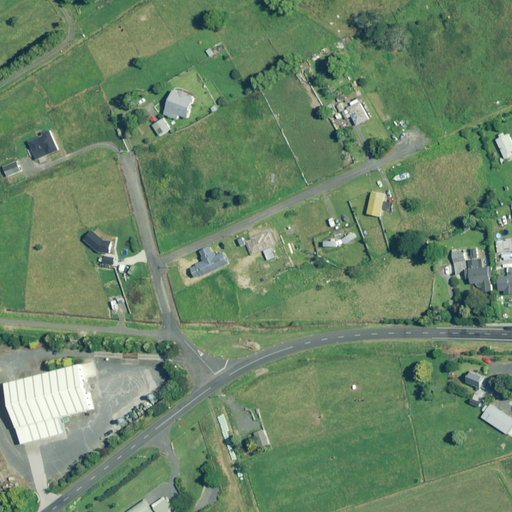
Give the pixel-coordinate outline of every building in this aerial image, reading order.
[(182,92),(176,90),(167,115),(169,116),(169,117),(174,119),(175,118),(180,120),(182,115),(190,119),(197,100),(190,97),(192,93),(183,90),(182,92)] [(371,120),(359,99),(352,103),(354,107),(344,112),(348,119),(353,116),(359,126),(371,120)] [(216,103),(211,106),(214,113),(220,110),(216,103)] [(334,108),(333,104),(328,107),(332,114),(337,112),(334,108)] [(337,112),(337,114),(345,110),(342,104),(334,108),(337,112)] [(172,130),(165,119),(155,126),(161,136),(172,130)] [(502,138),(497,140),(506,159),(511,156),(511,138),(511,137),(511,136),(511,134),(511,132),(507,134),(506,132),(500,135),(502,138)] [(387,195),(373,192),(369,214),(382,217),(387,195)] [(404,235),(401,226),(388,231),(392,240),(404,235)] [(254,237),(256,240),(250,243),(255,254),(276,244),(272,236),(270,230),(254,237)] [(511,250),(511,239),(497,242),(498,252),(511,250)] [(277,256),(273,247),(265,251),(269,260),(277,256)] [(468,268),(465,251),(454,253),(457,276),(465,270),(468,268)] [(478,284),(478,285),(481,288),(484,288),(484,293),(494,292),(492,278),(494,278),(493,267),(480,268),(479,260),(470,261),(471,270),(467,270),(468,279),(472,278),(473,284),(478,284)] [(511,272),(510,272),(510,277),(500,277),(500,291),(506,291),(506,294),(511,294),(511,272)] [(15,425),(91,402),(78,357),(1,380),(15,425)] [(492,379),(472,371),(468,383),(487,391),(492,379)] [(511,428),(511,418),(491,404),(482,417),(508,434),(511,428)] [(265,429),(256,432),(261,447),(270,444),(265,429)] [(170,511),(175,509),(167,496),(154,505),(158,511),(170,511)] [(153,511),(145,499),(127,511),(153,511)]
